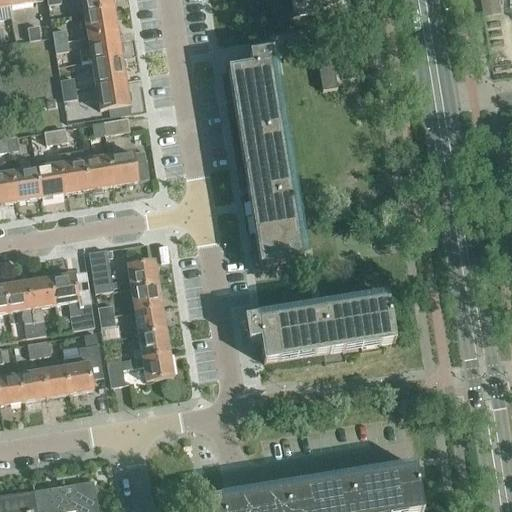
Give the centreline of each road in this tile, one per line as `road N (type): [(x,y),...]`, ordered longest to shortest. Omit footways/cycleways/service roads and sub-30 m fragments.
road 1 (secondary): [(504,511),(420,0)]
road 2 (residential): [(233,417),(233,477),(408,451)]
road 3 (residential): [(202,213),(168,0)]
road 4 (residential): [(233,417),(202,213)]
road 5 (residential): [(202,213),(0,246)]
road 6 (residential): [(0,455),(129,434)]
